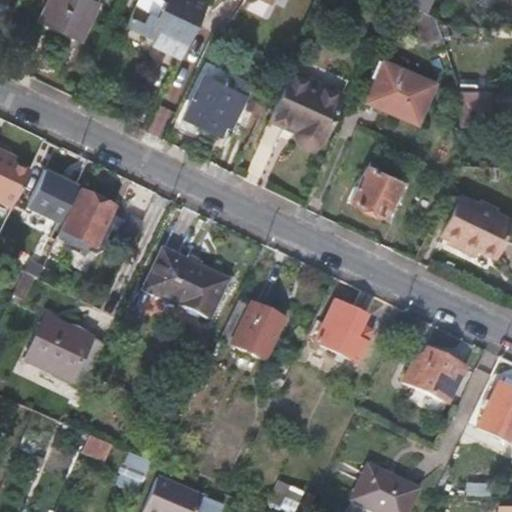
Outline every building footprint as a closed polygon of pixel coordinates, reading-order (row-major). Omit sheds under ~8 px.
[(47,0),(38,19),(79,39),(97,3),(91,0),(47,0)] [(153,46),(180,59),(209,0),(155,0),(149,14),(136,7),(127,26),(155,41),(153,46)] [(407,0),(407,1),(427,10),(431,0),(407,0)] [(418,18),(414,19),(426,48),(428,47),(429,48),(443,42),(434,17),(421,11),(418,18)] [(433,83),(382,62),(366,101),(417,124),(433,83)] [(296,129),(295,131),(294,136),(296,140),(299,144),(303,147),(308,148),(313,147),(317,145),(321,140),(343,95),(292,71),(271,113),(297,126),(296,129)] [(245,97),(202,76),(181,117),(219,135),(223,126),(230,129),(245,97)] [(490,110),(490,90),(458,89),(458,109),(459,127),(470,127),(470,109),(490,110)] [(269,117),(295,131),(296,129),(297,126),(271,113),(269,117)] [(0,200),(11,205),(26,171),(4,160),(0,157),(0,200)] [(401,181),(366,164),(349,200),(383,217),(401,181)] [(59,220),(77,183),(44,168),(27,205),(59,220)] [(113,207),(79,190),(57,235),(83,247),(87,240),(95,244),(96,240),(108,246),(121,219),(109,213),(113,207)] [(460,196),(441,236),(457,243),(455,246),(476,257),(479,250),(493,257),(511,221),(498,215),(499,211),(478,200),(476,204),(460,196)] [(133,240),(144,218),(131,212),(120,234),(133,240)] [(227,279),(162,247),(143,286),(208,318),(227,279)] [(13,293),(24,298),(33,278),(22,274),(13,293)] [(365,316),(333,299),(312,341),(356,362),(367,341),(356,335),(365,316)] [(248,305),(238,300),(219,338),(262,360),(284,319),(249,301),(248,305)] [(22,359),(82,388),(102,344),(42,316),(22,359)] [(465,367),(425,347),(418,360),(412,357),(400,382),(446,405),(465,367)] [(475,424),(511,442),(511,389),(496,382),(475,424)] [(112,445),(89,436),(82,451),(105,461),(112,445)] [(406,511),(418,488),(367,462),(350,499),(377,511),(406,511)] [(141,511),(194,511),(201,498),(157,478),(141,511)] [(278,479),(267,500),(289,511),(292,511),(302,491),(278,479)]
